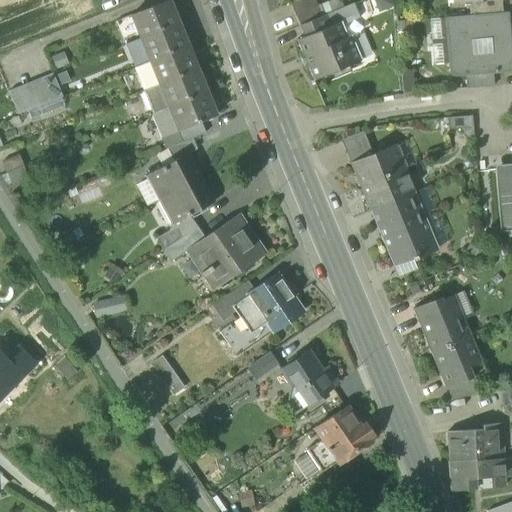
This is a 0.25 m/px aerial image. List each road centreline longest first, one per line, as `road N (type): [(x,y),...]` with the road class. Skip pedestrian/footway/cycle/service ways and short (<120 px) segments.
road 1 (tertiary): [(282,133),(311,219),(444,511)]
road 2 (unclassified): [(200,511),(0,201)]
road 3 (residential): [(282,133),(511,101)]
road 4 (tertiary): [(237,0),(282,133)]
